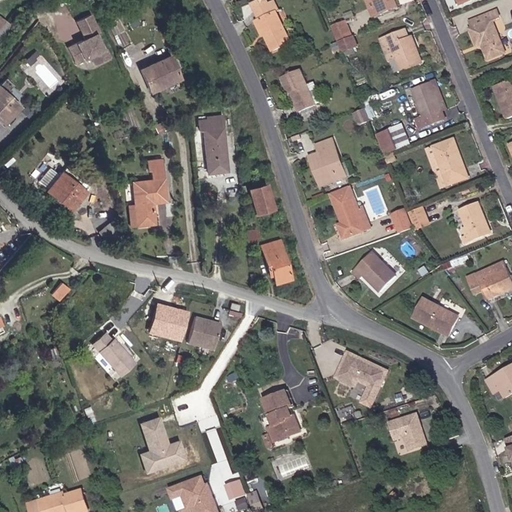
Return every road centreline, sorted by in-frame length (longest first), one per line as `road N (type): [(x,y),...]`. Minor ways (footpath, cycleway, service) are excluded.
road 1 (residential): [(335,309),(289,309),(87,253),(26,221),(0,193)]
road 2 (residential): [(211,0),(249,73),(312,264),(335,309)]
road 3 (residential): [(511,202),(430,0)]
road 4 (residential): [(445,372),(483,457),(497,511)]
road 5 (residential): [(335,309),(445,372)]
